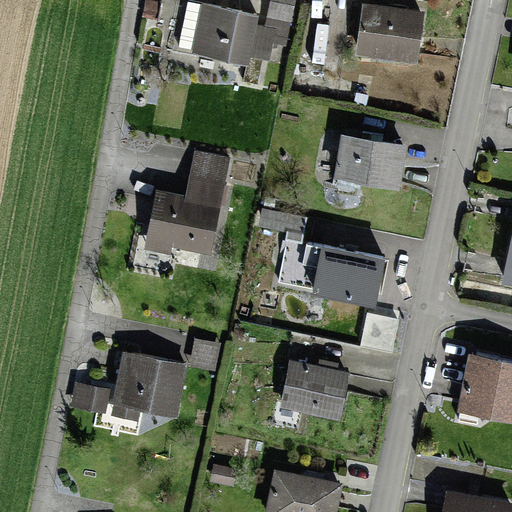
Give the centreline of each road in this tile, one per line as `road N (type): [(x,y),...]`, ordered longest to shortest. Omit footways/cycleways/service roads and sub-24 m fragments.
road 1 (residential): [(33,511),(126,0)]
road 2 (residential): [(428,307),(488,0)]
road 3 (residential): [(383,511),(428,307)]
